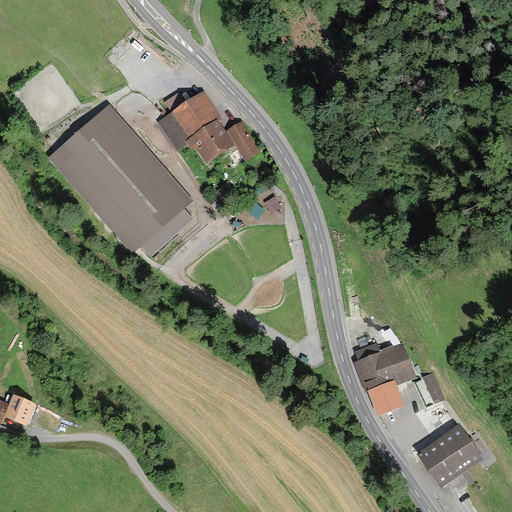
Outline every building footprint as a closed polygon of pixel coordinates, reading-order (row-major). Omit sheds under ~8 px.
[(209,160),(230,146),(197,95),(164,117),(182,145),(194,137),(209,160)] [(132,251),(186,204),(108,114),(54,161),(132,251)] [(244,157),(256,150),(239,121),(227,128),(244,157)] [(228,200),(221,192),(209,203),(216,210),(228,200)] [(272,216),(283,211),(277,198),(266,203),(272,216)] [(356,359),(375,416),(400,408),(393,390),(413,383),(400,346),(378,353),(376,345),(359,351),(361,357),(356,359)] [(427,407),(443,400),(431,374),(415,382),(427,407)] [(5,418),(22,422),(28,400),(11,396),(5,418)] [(59,431),(59,415),(48,414),(47,431),(59,431)] [(440,487),(481,457),(457,425),(416,454),(440,487)]
